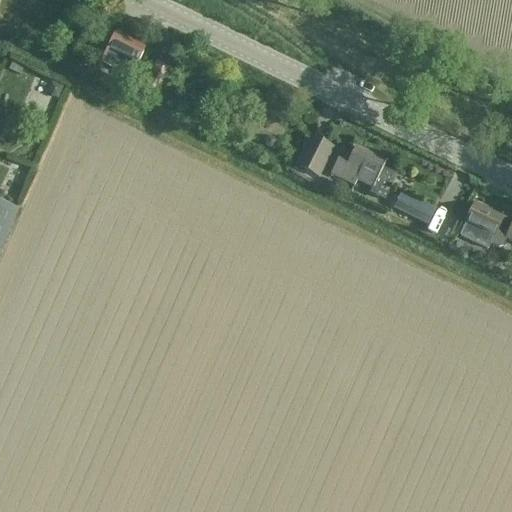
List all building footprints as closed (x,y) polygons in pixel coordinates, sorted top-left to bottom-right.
[(118,30),(101,64),(130,78),(147,45),(118,30)] [(93,55),(79,48),(75,56),(89,63),(93,55)] [(12,62),(8,69),(19,75),(23,68),(12,62)] [(157,93),(167,71),(156,66),(146,86),(157,93)] [(50,84),(48,90),(50,97),(58,100),(62,88),(50,84)] [(311,134),(298,157),(294,167),(319,180),(324,171),(335,147),(311,134)] [(265,141),(265,146),(268,150),(273,150),(276,146),(276,142),(273,138),(268,138),(265,141)] [(355,182),(372,190),(369,195),(383,202),(396,176),(382,169),(385,163),(356,149),(349,162),(339,158),(330,177),(352,187),(355,182)] [(411,198),(403,215),(426,226),(434,209),(411,198)] [(501,208),(511,213),(511,209),(511,201),(505,199),(501,208)] [(0,205),(0,252),(17,213),(15,212),(0,205)] [(487,250),(490,245),(501,251),(506,240),(511,243),(511,224),(474,205),(465,224),(459,237),(487,250)]
